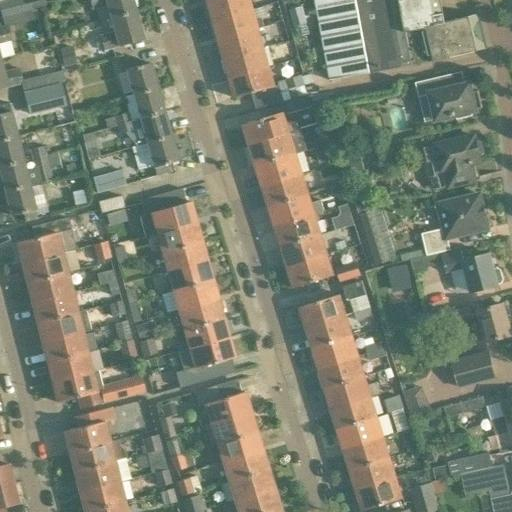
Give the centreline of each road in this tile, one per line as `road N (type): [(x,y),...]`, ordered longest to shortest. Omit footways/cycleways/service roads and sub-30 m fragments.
road 1 (residential): [(317,511),(275,379),(281,345),(236,199),(213,172),(164,0)]
road 2 (residential): [(0,304),(30,424),(24,456),(37,511)]
road 3 (residential): [(511,149),(486,0)]
